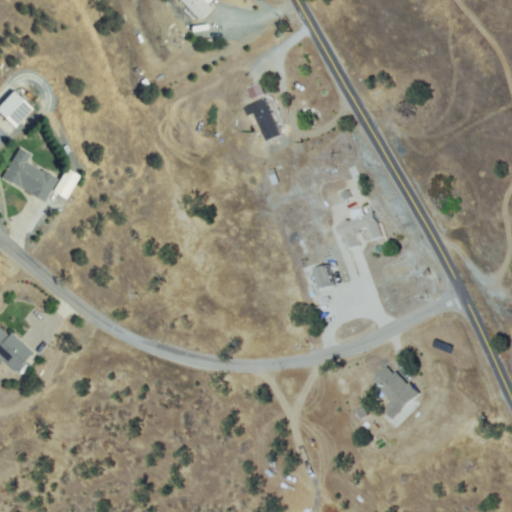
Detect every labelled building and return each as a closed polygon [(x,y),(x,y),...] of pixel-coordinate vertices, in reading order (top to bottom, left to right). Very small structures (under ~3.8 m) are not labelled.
[(202,0),(211,10),(200,20),(182,0),(202,0)] [(32,110),(17,127),(0,112),(0,108),(14,93),(32,110)] [(275,125),(280,135),(268,141),(263,131),(260,132),(247,107),(270,95),(283,121),(275,125)] [(30,157),(26,164),(57,181),(45,202),(4,178),(19,151),(30,157)] [(269,170),(274,169),(278,182),(273,184),(269,170)] [(342,192),(349,190),(351,198),(344,200),(342,192)] [(361,210),(363,216),(375,212),(383,234),(373,238),(369,227),(355,232),(360,244),(349,248),(340,224),(357,218),(355,212),(361,210)] [(329,265),(334,286),(319,290),(314,270),(329,265)] [(0,328),(18,345),(20,342),(33,353),(17,371),(5,360),(2,363),(0,361),(0,328)] [(398,418),(387,409),(394,400),(374,383),(387,366),(419,393),(398,418)] [(357,411),(364,407),(368,414),(361,418),(357,411)]
